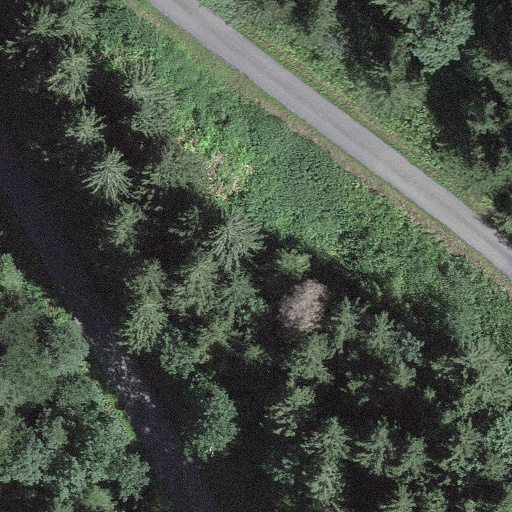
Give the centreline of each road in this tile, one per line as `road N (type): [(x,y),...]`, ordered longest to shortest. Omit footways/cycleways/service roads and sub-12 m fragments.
road 1 (track): [(171,0),(511,257)]
road 2 (unclassified): [(0,147),(202,511)]
